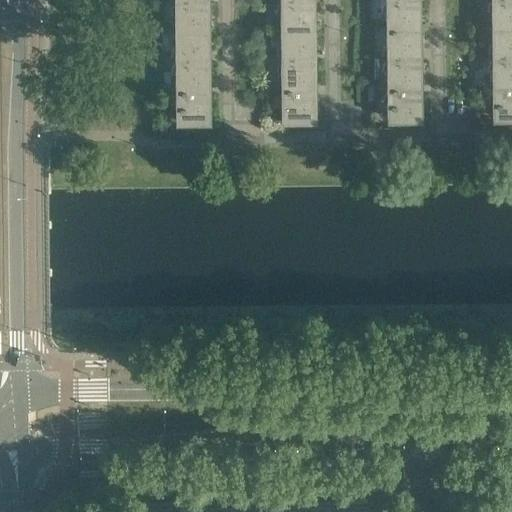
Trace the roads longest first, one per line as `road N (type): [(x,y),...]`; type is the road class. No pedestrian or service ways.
road 1 (tertiary): [(511,396),(390,397),(308,385),(18,390)]
road 2 (tertiary): [(22,444),(511,440)]
road 3 (secondary): [(18,390),(17,0)]
road 4 (residential): [(224,0),(225,131),(330,129)]
road 5 (residential): [(328,7),(330,129)]
road 6 (residential): [(434,6),(435,128)]
